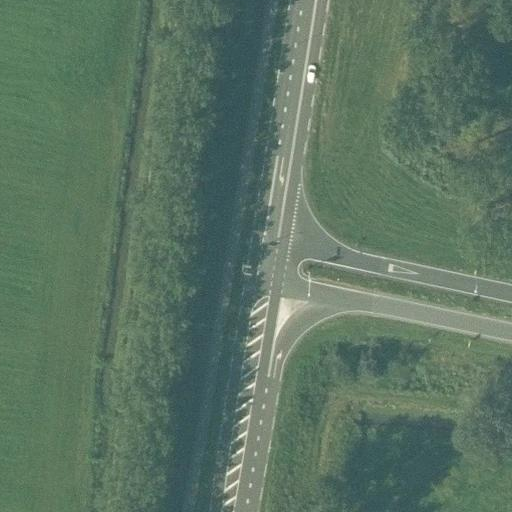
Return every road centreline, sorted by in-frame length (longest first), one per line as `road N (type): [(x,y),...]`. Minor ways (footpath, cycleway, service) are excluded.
road 1 (trunk): [(263,285),(511,332)]
road 2 (trunk): [(511,295),(269,244)]
road 3 (tertiary): [(269,244),(307,0)]
road 4 (tertiary): [(228,511),(263,285)]
